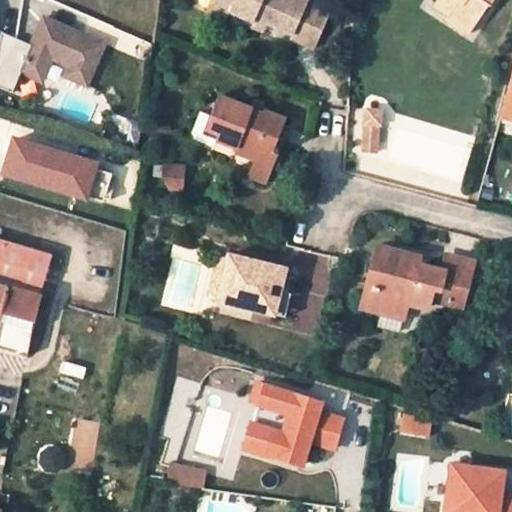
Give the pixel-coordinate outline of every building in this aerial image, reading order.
[(234,3),(227,0),(212,0),(207,13),(226,21),(231,11),(234,3)] [(227,0),(234,3),(231,11),(256,21),(258,17),(275,25),(294,33),(291,38),(315,48),(332,7),(314,0),(227,0)] [(438,0),(437,3),(451,14),(448,18),(470,32),(489,3),(491,4),(494,0),(438,0)] [(103,45),(44,16),(32,43),(20,70),(21,71),(41,81),(51,57),(69,66),(64,77),(85,87),(103,45)] [(275,25),(258,17),(256,21),(254,26),(271,34),(275,25)] [(1,32),(0,35),(0,87),(13,91),(21,71),(20,70),(32,43),(1,32)] [(511,117),(511,72),(501,114),(511,117)] [(263,113),(220,96),(213,114),(208,126),(221,132),(218,138),(239,146),(237,150),(256,157),(250,173),(268,180),(279,154),(274,151),(287,119),(265,109),(263,113)] [(369,108),(364,149),(376,151),(378,125),(381,125),(382,110),(369,108)] [(213,114),(201,109),(193,131),(195,137),(215,146),(218,138),(221,132),(208,126),(213,114)] [(0,176),(89,201),(100,160),(10,136),(0,173),(0,176)] [(40,294),(52,253),(0,236),(0,282),(9,285),(40,294)] [(367,283),(362,304),(381,309),(404,315),(407,301),(428,305),(430,297),(432,288),(464,295),(473,262),(448,256),(445,270),(418,263),(403,260),(405,252),(383,246),(373,285),(367,283)] [(286,267),(229,252),(228,258),(220,294),(218,299),(276,313),(286,267)] [(420,255),(405,252),(403,260),(418,263),(420,255)] [(228,258),(219,256),(210,292),(220,294),(228,258)] [(0,320),(1,320),(9,285),(0,282),(0,320)] [(0,323),(0,346),(28,355),(40,294),(9,285),(1,320),(0,323)] [(462,304),(464,295),(432,288),(430,297),(462,304)] [(381,309),(377,323),(400,329),(404,315),(381,309)] [(198,337),(209,340),(212,332),(199,329),(198,337)] [(264,404),(270,384),(259,381),(253,400),(260,402),(264,404)] [(335,447),(344,418),(316,409),(315,412),(305,409),(309,396),(270,384),(264,404),(290,412),(284,431),(274,428),(253,424),(252,423),(245,446),(303,464),(311,440),(335,447)] [(264,404),(260,402),(253,424),(274,428),(284,431),(290,412),(264,404)] [(430,415),(402,412),(399,430),(428,434),(430,415)] [(511,491),(501,490),(504,467),(451,460),(444,511),(511,511),(511,508),(511,491)] [(176,466),(172,466),(171,467),(176,471),(174,482),(206,486),(207,480),(182,477),(183,467),(176,466)] [(208,470),(183,467),(182,477),(207,480),(208,470)]
